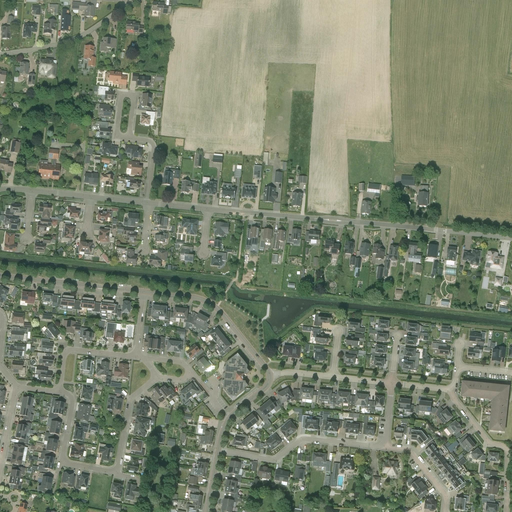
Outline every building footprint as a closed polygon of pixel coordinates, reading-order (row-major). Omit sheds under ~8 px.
[(91,0),(90,6),(86,5),(86,3),(72,2),(71,10),(83,11),(85,11),(85,17),(94,18),(95,6),(96,6),(96,0),(91,0)] [(152,11),(160,12),(160,14),(167,15),(167,12),(170,13),(171,7),(168,7),(168,6),(163,6),(163,4),(153,3),(152,11)] [(35,11),(35,15),(40,16),(41,7),(32,6),(31,11),(35,11)] [(62,13),(60,31),(67,31),(68,27),(70,27),(71,17),(66,17),(66,13),(62,13)] [(7,24),(6,27),(2,27),(1,39),(10,39),(11,28),(13,28),(13,27),(19,28),(20,22),(13,22),(13,17),(8,17),(7,24)] [(44,25),(43,34),(51,34),(51,30),(55,31),(55,21),(48,21),(48,25),(44,25)] [(125,30),(134,31),(133,33),(143,34),(143,27),(139,26),(139,25),(135,25),(135,23),(126,22),(125,30)] [(24,25),(23,37),(30,38),(30,32),(36,32),(36,26),(24,25)] [(106,52),(106,48),(115,49),(116,40),(109,39),(103,39),(103,43),(101,43),(100,51),(106,52)] [(84,59),(88,60),(87,67),(95,67),(96,58),(92,58),(93,47),(85,46),(84,59)] [(57,65),(52,65),(53,60),(47,60),(47,61),(41,60),(39,70),(47,71),(46,78),(55,79),(57,65)] [(27,75),(28,64),(21,63),(20,74),(27,75)] [(127,77),(121,76),(121,73),(110,72),(109,81),(113,82),(112,84),(120,85),(119,85),(126,86),(127,77)] [(149,78),(138,77),(138,74),(132,74),(131,82),(137,82),(136,86),(148,87),(149,78)] [(98,95),(105,96),(104,100),(113,101),(113,93),(108,92),(108,88),(99,87),(98,95)] [(143,94),(142,107),(150,108),(152,95),(143,94)] [(98,114),(103,114),(102,117),(111,118),(112,111),(106,110),(106,106),(99,105),(98,114)] [(149,126),(149,125),(150,120),(154,121),(155,113),(146,112),(145,116),(141,115),(140,124),(145,125),(145,126),(149,126)] [(99,137),(99,136),(109,137),(110,129),(107,129),(108,123),(96,122),(96,125),(99,125),(99,128),(100,128),(99,132),(97,132),(96,133),(96,136),(97,137),(99,137)] [(12,142),(10,152),(18,154),(20,143),(12,142)] [(116,155),(117,147),(111,146),(111,144),(105,143),(102,142),(102,147),(102,154),(110,155),(110,154),(116,155)] [(124,153),(131,154),(131,157),(140,158),(141,150),(137,150),(138,146),(125,145),(124,153)] [(60,166),(55,165),(56,160),(57,160),(58,150),(53,150),(52,160),(52,165),(50,179),(59,180),(60,166)] [(13,164),(8,163),(8,162),(0,160),(0,169),(4,171),(4,172),(11,174),(13,164)] [(127,169),(131,169),(131,174),(141,176),(141,168),(139,167),(139,162),(128,161),(127,169)] [(38,178),(50,179),(52,165),(39,164),(38,178)] [(171,185),(173,173),(165,172),(164,180),(163,180),(162,184),(171,185)] [(275,172),(274,183),(282,184),(283,173),(275,172)] [(402,173),(401,185),(414,186),(415,177),(407,176),(408,174),(402,173)] [(97,184),(98,174),(93,174),(93,175),(85,174),(84,183),(97,184)] [(113,176),(106,176),(101,175),(100,181),(106,182),(105,185),(111,186),(112,182),(113,176)] [(126,180),(130,181),(129,188),(139,189),(140,182),(134,181),(134,178),(126,177),(126,180)] [(189,182),(183,181),(182,181),(181,193),(189,194),(189,191),(192,191),(194,191),(194,192),(198,192),(199,185),(195,184),(195,182),(189,182)] [(202,185),(202,194),(215,195),(216,183),(207,183),(207,186),(202,185)] [(247,189),(247,185),(243,184),(243,189),(242,189),(242,197),(255,198),(256,190),(254,190),(247,189)] [(367,192),(380,194),(381,185),(368,184),(367,192)] [(421,186),(420,193),(419,193),(418,206),(427,207),(428,194),(428,186),(421,186)] [(232,189),(224,188),(223,188),(222,197),(235,198),(235,189),(232,189)] [(264,188),(263,202),(274,203),(275,200),(275,194),(276,189),(264,188)] [(302,200),(303,194),(293,193),(292,199),(292,206),(301,207),(301,200),(302,200)] [(370,215),(371,203),(362,201),(361,214),(370,215)] [(39,212),(42,213),(42,219),(49,219),(49,213),(50,214),(51,206),(40,204),(39,212)] [(13,216),(13,213),(19,213),(20,206),(11,205),(10,211),(6,210),(6,215),(13,216)] [(67,213),(70,214),(69,218),(78,219),(79,212),(74,212),(74,209),(68,208),(67,213)] [(112,213),(110,212),(104,212),(103,215),(98,214),(98,216),(97,216),(96,219),(97,219),(97,221),(106,222),(107,218),(111,218),(112,213)] [(128,214),(127,220),(124,220),(124,226),(134,227),(134,223),(137,223),(138,215),(128,214)] [(4,225),(9,225),(9,229),(18,230),(18,222),(14,222),(15,218),(5,216),(4,225)] [(156,226),(159,226),(159,229),(166,230),(166,226),(163,226),(164,218),(157,217),(156,226)] [(41,220),(40,224),(38,223),(37,231),(45,232),(46,226),(50,227),(51,221),(41,220)] [(196,235),(198,221),(183,220),(182,227),(187,228),(187,234),(196,235)] [(63,223),(62,232),(73,233),(74,228),(69,227),(69,224),(63,223)] [(228,228),(229,224),(216,223),(214,236),(223,237),(224,228),(228,228)] [(100,231),(99,236),(108,237),(108,234),(111,234),(111,229),(105,228),(105,231),(100,231)] [(123,235),(127,235),(127,241),(135,242),(136,234),(133,234),(134,230),(123,228),(123,235)] [(257,239),(259,229),(251,228),(251,234),(247,234),(246,246),(251,247),(252,242),(254,242),(255,242),(257,241),(257,239)] [(264,251),(264,248),(266,240),(271,240),(272,231),(265,230),(264,236),(260,235),(259,250),(264,251)] [(293,230),(292,236),(288,236),(288,242),(293,243),(294,240),(299,241),(300,231),(293,230)] [(284,242),(285,232),(278,231),(277,237),(274,237),(272,249),(277,250),(279,241),(284,242)] [(62,232),(62,236),(61,241),(67,242),(67,239),(73,239),(73,233),(62,232)] [(309,232),(309,236),(306,236),(305,242),(311,242),(311,240),(319,240),(320,233),(309,232)] [(14,235),(6,234),(4,250),(15,252),(16,245),(13,245),(14,235)] [(164,234),(163,237),(155,236),(155,239),(156,239),(155,242),(165,243),(165,240),(168,240),(168,234),(164,234)] [(113,238),(108,237),(99,236),(98,242),(104,243),(103,246),(109,247),(110,242),(113,242),(113,238)] [(179,248),(179,244),(184,245),(185,241),(176,240),(175,248),(179,248)] [(331,254),(338,255),(340,246),(334,245),(334,242),(326,241),(325,251),(330,251),(329,253),(332,253),(331,254)] [(79,252),(84,253),(85,244),(79,243),(79,248),(76,248),(75,254),(78,255),(79,252)] [(345,254),(352,255),(354,244),(346,243),(345,254)] [(416,254),(417,250),(417,251),(418,244),(410,243),(409,249),(408,250),(407,252),(409,254),(408,258),(421,260),(422,254),(416,254)] [(44,253),(45,245),(35,244),(34,252),(44,253)] [(84,255),(87,256),(93,256),(94,250),(90,250),(91,244),(85,244),(84,253),(84,255)] [(360,256),(361,256),(361,258),(363,259),(365,259),(366,258),(367,256),(368,257),(369,245),(362,244),(361,248),(360,248),(360,251),(361,252),(360,256)] [(373,254),(377,254),(376,259),(383,260),(384,253),(380,253),(381,246),(374,245),(373,254)] [(184,260),(184,261),(193,262),(194,256),(191,256),(192,252),(188,252),(188,247),(182,246),(180,260),(184,260)] [(388,259),(391,259),(391,260),(391,261),(395,262),(396,261),(396,260),(397,260),(399,247),(390,246),(388,259)] [(429,246),(428,257),(436,258),(437,254),(438,254),(438,250),(437,250),(438,247),(429,246)] [(457,255),(455,254),(456,249),(448,248),(446,261),(455,262),(457,255)] [(127,256),(126,264),(135,265),(136,257),(133,257),(134,251),(127,250),(127,256)] [(158,250),(158,254),(157,258),(150,257),(149,265),(160,266),(161,261),(166,261),(168,251),(158,250)] [(470,263),(478,265),(481,252),(473,250),(472,254),(464,252),(462,260),(471,262),(470,263)] [(488,252),(487,262),(491,263),(491,267),(502,269),(502,265),(503,258),(497,257),(497,254),(488,252)] [(214,258),(213,259),(212,259),(211,265),(221,266),(222,261),(226,261),(227,254),(221,253),(220,256),(216,256),(216,257),(215,257),(214,258)] [(1,286),(0,287),(0,296),(1,297),(3,295),(6,296),(9,291),(1,286)] [(27,302),(27,303),(33,304),(34,293),(29,292),(29,294),(22,293),(21,301),(27,302)] [(51,307),(57,308),(57,301),(52,300),(53,295),(43,294),(42,302),(52,303),(51,307)] [(57,301),(57,308),(61,309),(62,306),(67,307),(68,297),(62,296),(62,299),(61,299),(58,299),(57,301)] [(73,297),(68,297),(67,307),(66,310),(72,311),(72,310),(76,311),(77,301),(74,301),(73,301),(73,297)] [(78,314),(79,311),(81,311),(81,309),(87,309),(88,299),(82,298),(82,302),(81,301),(81,302),(77,301),(76,311),(76,313),(78,314)] [(92,312),(96,313),(97,303),(94,303),(93,303),(93,300),(88,299),(87,309),(92,310),(92,312)] [(106,315),(106,311),(107,311),(108,301),(102,301),(102,304),(101,304),(97,303),(96,313),(100,313),(99,314),(106,315)] [(112,315),(116,315),(117,311),(117,306),(114,305),(113,305),(113,302),(108,301),(107,311),(112,312),(112,315)] [(131,307),(130,307),(130,304),(128,303),(128,302),(125,302),(124,303),(123,303),(122,313),(129,314),(129,310),(130,310),(131,310),(132,309),(132,308),(132,307),(131,307)] [(152,316),(159,317),(160,307),(159,307),(159,306),(157,305),(156,306),(153,306),(153,309),(152,310),(148,309),(148,317),(152,318),(152,316)] [(160,307),(159,317),(165,318),(165,320),(169,320),(170,313),(167,313),(166,312),(167,308),(163,307),(163,306),(161,306),(160,306),(160,307)] [(176,319),(180,319),(181,309),(175,308),(174,314),(171,314),(170,321),(175,322),(176,319)] [(188,310),(181,309),(180,319),(184,320),(184,323),(189,323),(190,316),(187,315),(188,310)] [(13,314),(12,322),(23,323),(24,315),(13,314)] [(190,323),(190,324),(195,326),(197,323),(199,325),(204,317),(199,314),(196,320),(190,317),(190,323)] [(314,322),(314,326),(321,327),(322,323),(326,324),(326,323),(329,324),(330,322),(331,322),(331,321),(332,320),(332,319),(331,318),(330,318),(330,316),(319,315),(318,322),(314,322)] [(209,319),(204,317),(199,325),(202,326),(200,329),(205,332),(208,327),(205,325),(209,319)] [(348,325),(348,327),(352,328),(356,328),(355,332),(364,333),(364,329),(359,328),(360,321),(349,319),(349,321),(348,321),(347,322),(346,323),(347,324),(347,325),(348,325)] [(388,329),(388,328),(390,327),(388,325),(389,322),(379,321),(378,325),(375,325),(375,331),(382,332),(383,329),(388,329)] [(67,322),(65,333),(73,334),(74,331),(79,332),(80,325),(74,325),(75,322),(67,322)] [(106,333),(110,334),(109,339),(114,339),(113,342),(123,343),(124,333),(120,333),(120,331),(119,331),(118,330),(116,330),(117,324),(107,323),(106,333)] [(44,333),(48,338),(54,338),(59,334),(51,324),(46,329),(47,330),(44,333)] [(424,333),(420,333),(421,326),(408,324),(407,328),(406,329),(407,331),(413,332),(412,335),(420,336),(424,336),(424,333)] [(442,325),(440,339),(447,339),(446,340),(450,341),(451,330),(449,330),(450,326),(442,325)] [(79,338),(82,338),(82,341),(91,342),(92,333),(89,333),(87,331),(87,329),(81,328),(79,338)] [(312,328),(312,332),(313,332),(313,338),(315,338),(314,342),(316,342),(316,343),(320,343),(320,344),(323,345),(323,344),(327,344),(327,342),(328,342),(329,341),(330,340),(329,339),(329,338),(328,338),(328,336),(324,336),(324,335),(320,335),(321,329),(312,328)] [(19,329),(19,332),(11,332),(11,340),(25,341),(26,329),(19,329)] [(210,335),(213,339),(221,333),(218,329),(212,333),(210,331),(205,335),(207,337),(210,335)] [(387,342),(387,340),(388,340),(388,336),(387,336),(387,335),(382,335),(382,332),(375,331),(374,337),(377,337),(377,341),(387,342)] [(223,335),(222,335),(221,333),(213,339),(217,344),(224,337),(224,336),(223,335)] [(470,333),(469,341),(477,342),(477,345),(483,346),(484,340),(480,339),(481,335),(470,333)] [(344,341),(345,342),(345,343),(346,343),(346,345),(357,347),(358,339),(363,339),(364,335),(355,334),(355,338),(351,337),(351,338),(347,337),(347,339),(346,339),(345,340),(344,341)] [(405,342),(406,342),(406,344),(416,346),(416,339),(419,339),(420,336),(412,335),(412,338),(406,337),(406,338),(405,338),(405,342)] [(152,351),(153,349),(154,350),(155,340),(151,340),(151,337),(146,336),(144,347),(148,347),(147,349),(148,349),(148,350),(152,351)] [(228,342),(226,340),(227,339),(225,338),(224,337),(217,344),(220,348),(228,342)] [(159,352),(159,350),(160,350),(161,349),(164,349),(165,338),(159,338),(159,341),(155,340),(154,350),(155,350),(155,351),(159,352)] [(40,346),(41,347),(42,347),(42,351),(52,352),(52,344),(48,343),(48,342),(48,340),(41,339),(40,346)] [(181,343),(175,343),(174,352),(180,352),(181,346),(184,346),(185,339),(182,339),(181,343)] [(231,346),(228,342),(220,348),(222,350),(219,352),(223,357),(228,353),(226,350),(231,346)] [(432,348),(435,349),(438,349),(438,354),(448,355),(449,348),(442,347),(442,344),(433,343),(432,348)] [(10,348),(9,356),(21,357),(22,350),(24,350),(25,345),(14,344),(13,348),(10,348)] [(191,358),(196,354),(198,356),(203,352),(201,349),(200,351),(195,345),(191,348),(189,350),(186,352),(191,358)] [(290,357),(299,358),(300,348),(290,346),(290,348),(284,347),(283,355),(290,356),(290,357)] [(376,346),(376,349),(371,349),(371,353),(372,353),(372,355),(379,356),(379,353),(385,354),(385,353),(386,353),(387,349),(386,349),(386,347),(376,346)] [(325,361),(325,358),(327,358),(327,354),(326,354),(323,353),(323,348),(314,347),(314,351),(316,351),(315,360),(319,360),(319,362),(323,362),(323,361),(325,361)] [(472,358),(472,357),(478,358),(479,351),(482,351),(482,348),(476,347),(476,350),(468,349),(468,357),(469,357),(469,358),(472,358)] [(498,362),(499,361),(500,362),(501,358),(505,358),(506,348),(499,347),(498,351),(493,350),(492,361),(495,361),(496,362),(498,362)] [(403,355),(404,355),(404,356),(410,357),(410,360),(417,361),(417,357),(414,357),(415,350),(405,349),(405,351),(404,351),(403,355)] [(350,365),(350,364),(354,364),(355,355),(357,355),(358,352),(349,351),(348,356),(345,356),(345,357),(344,357),(344,360),(345,360),(344,363),(347,364),(350,365)] [(40,364),(42,364),(45,364),(45,367),(50,367),(51,366),(52,365),(53,358),(46,357),(47,354),(37,353),(37,357),(40,357),(39,363),(40,364)] [(196,364),(200,369),(207,363),(204,358),(206,356),(204,354),(199,358),(201,360),(196,364)] [(237,398),(245,392),(246,382),(243,382),(243,375),(246,376),(247,366),(241,359),(238,358),(238,354),(237,358),(233,358),(226,364),(223,389),(229,397),(233,397),(233,401),(234,397),(237,398)] [(383,368),(383,367),(384,367),(384,364),(386,362),(385,361),(385,360),(379,359),(379,356),(372,355),(371,361),(374,362),(374,366),(379,367),(379,368),(383,368)] [(402,364),(403,366),(403,369),(404,369),(404,370),(407,371),(407,370),(413,370),(414,364),(417,364),(417,361),(410,360),(409,363),(404,362),(403,363),(402,364)] [(442,375),(443,374),(446,374),(447,366),(441,365),(441,361),(433,360),(432,367),(435,367),(435,373),(439,373),(439,374),(442,375)] [(81,370),(82,371),(89,371),(89,375),(92,376),(93,367),(90,367),(91,361),(87,361),(87,362),(82,361),(81,366),(80,366),(80,369),(81,369),(81,370)] [(209,361),(207,363),(200,369),(203,373),(208,369),(210,371),(215,367),(213,365),(209,361)] [(25,368),(22,368),(22,363),(12,362),(12,369),(18,370),(18,373),(25,374),(25,368)] [(99,376),(100,375),(107,376),(109,363),(101,363),(101,367),(97,367),(96,375),(97,376),(99,376)] [(118,377),(127,378),(128,366),(119,365),(119,369),(115,369),(114,376),(118,377)] [(39,379),(40,379),(40,380),(41,380),(42,381),(43,381),(44,380),(50,381),(51,373),(43,372),(43,369),(37,368),(36,374),(38,374),(38,378),(39,379)] [(507,402),(509,387),(507,387),(463,382),(461,397),(493,400),(490,430),(499,431),(499,432),(501,432),(501,431),(504,432),(507,402)] [(189,385),(185,388),(192,397),(196,394),(198,396),(203,392),(198,387),(196,389),(192,384),(190,386),(189,385)] [(84,401),(89,402),(90,397),(91,398),(93,390),(95,390),(96,386),(88,385),(87,388),(83,387),(80,399),(84,400),(84,401)] [(165,387),(160,391),(163,396),(166,399),(168,397),(171,400),(176,396),(170,388),(167,390),(165,387)] [(161,398),(163,396),(160,391),(157,388),(152,392),(155,395),(152,398),(158,406),(163,401),(161,398)] [(189,400),(192,397),(185,388),(182,391),(183,392),(180,394),(184,398),(181,401),(185,406),(190,402),(189,400)] [(284,390),(285,391),(283,392),(287,401),(290,399),(292,402),(294,401),(296,401),(297,395),(293,394),(291,395),(288,389),(288,390),(287,389),(284,390)] [(300,399),(306,400),(307,389),(301,389),(300,395),(297,395),(296,401),(300,401),(300,399)] [(311,402),(315,403),(316,397),(312,396),(313,390),(307,389),(306,400),(312,400),(311,402)] [(318,401),(324,401),(325,391),(319,391),(319,397),(316,397),(315,403),(318,403),(318,401)] [(328,404),(333,405),(334,399),(331,398),(331,392),(325,391),(324,401),(328,402),(328,404)] [(278,393),(278,394),(277,395),(280,400),(277,403),(281,408),(283,406),(282,404),(287,401),(283,392),(281,393),(281,392),(278,393)] [(337,399),(334,399),(333,405),(339,405),(339,403),(343,403),(344,393),(338,393),(337,399)] [(349,404),(348,406),(352,407),(352,401),(349,400),(350,394),(344,393),(343,403),(349,404)] [(355,405),(357,405),(361,405),(362,395),(356,395),(356,401),(352,401),(352,407),(355,407),(355,405)] [(368,396),(362,395),(361,405),(365,406),(364,408),(367,408),(367,410),(370,411),(371,403),(367,402),(368,396)] [(375,407),(382,408),(383,403),(384,404),(384,400),(383,400),(383,397),(380,397),(380,396),(377,396),(377,397),(376,397),(375,403),(372,403),(371,409),(375,409),(375,407)] [(23,405),(22,405),(21,409),(30,411),(33,411),(34,409),(31,408),(32,399),(27,398),(27,399),(23,398),(22,403),(23,403),(23,405)] [(50,407),(64,410),(65,404),(58,402),(59,399),(52,398),(50,407)] [(151,403),(145,398),(143,401),(145,403),(144,405),(139,404),(138,408),(137,407),(137,411),(138,412),(137,415),(146,417),(147,413),(149,414),(149,409),(147,409),(148,406),(149,406),(151,403)] [(108,399),(106,409),(113,410),(115,401),(108,399)] [(406,412),(409,413),(413,413),(414,407),(410,406),(411,400),(409,400),(409,399),(405,399),(404,410),(407,410),(406,412)] [(266,403),(264,404),(271,413),(274,410),(276,413),(281,409),(281,408),(277,403),(274,405),(270,401),(267,403),(266,403)] [(419,411),(425,412),(426,401),(422,401),(422,402),(420,401),(419,407),(416,407),(415,413),(419,414),(419,411)] [(260,416),(265,422),(268,420),(270,418),(267,415),(271,413),(264,404),(262,406),(262,407),(259,409),(263,414),(260,416)] [(79,412),(77,419),(88,421),(89,414),(90,414),(91,406),(83,405),(82,413),(78,412),(79,412)] [(50,407),(48,417),(56,418),(56,414),(62,415),(64,410),(50,407)] [(440,408),(437,414),(441,419),(443,417),(447,422),(452,417),(446,410),(444,412),(440,408)] [(29,415),(30,411),(21,409),(20,415),(26,417),(25,420),(32,421),(33,416),(32,416),(29,415)] [(248,418),(247,419),(253,426),(258,422),(259,424),(263,421),(259,417),(256,419),(253,415),(252,415),(250,415),(248,417),(248,418)] [(311,431),(312,420),(309,420),(309,416),(303,416),(303,423),(306,424),(305,429),(308,429),(308,430),(311,431)] [(50,427),(60,429),(61,423),(55,422),(56,418),(48,417),(47,421),(49,422),(49,423),(49,424),(51,424),(50,427)] [(316,421),(312,420),(311,431),(312,431),(314,431),(314,430),(317,430),(317,431),(318,425),(321,425),(322,418),(316,417),(316,421)] [(141,424),(136,423),(134,434),(142,435),(143,437),(144,437),(145,436),(146,434),(145,432),(144,432),(144,429),(148,430),(150,420),(142,419),(141,424)] [(243,421),(243,422),(242,423),(246,427),(243,430),(247,434),(252,430),(250,429),(253,426),(247,419),(246,420),(245,419),(243,421)] [(331,433),(332,423),(329,422),(329,420),(324,419),(323,425),(326,426),(325,431),(326,431),(328,432),(331,433)] [(295,422),(292,422),(291,420),(289,420),(284,424),(292,435),(295,432),(297,430),(293,425),(295,424),(295,422)] [(351,435),(352,435),(353,425),(349,424),(350,421),(344,420),(343,428),(346,428),(346,434),(346,433),(348,434),(351,435)] [(336,422),(335,423),(332,423),(331,433),(332,433),(335,433),(335,432),(337,433),(338,433),(338,427),(341,427),(342,421),(337,421),(336,422)] [(455,422),(449,426),(456,434),(454,435),(457,438),(461,435),(459,432),(462,430),(460,427),(461,426),(458,423),(457,424),(455,422)] [(18,425),(17,432),(26,433),(27,429),(30,430),(31,424),(25,423),(24,426),(18,425)] [(356,425),(353,425),(352,435),(355,435),(355,434),(358,435),(359,429),(361,429),(362,423),(356,423),(356,425)] [(75,428),(73,439),(82,441),(84,430),(87,430),(88,426),(80,424),(80,429),(75,428)] [(284,425),(276,431),(281,436),(283,434),(287,438),(289,437),(292,435),(284,424),(284,425)] [(366,430),(366,436),(367,436),(366,436),(369,437),(370,437),(373,437),(373,436),(374,436),(374,437),(374,434),(375,434),(375,430),(375,427),(367,426),(367,424),(364,424),(363,430),(366,430)] [(205,434),(205,437),(213,438),(214,431),(206,430),(207,427),(198,425),(198,429),(199,429),(198,433),(202,434),(203,433),(205,434)] [(397,431),(395,431),(394,436),(396,437),(396,439),(402,440),(403,433),(406,434),(407,426),(401,426),(401,429),(397,428),(397,431)] [(46,432),(45,436),(52,437),(53,434),(59,435),(60,429),(50,427),(49,433),(46,432)] [(415,428),(412,428),(409,428),(408,434),(411,434),(411,440),(416,441),(422,432),(415,431),(415,428)] [(274,436),(271,439),(277,447),(280,445),(280,444),(282,442),(278,438),(281,436),(276,431),(272,434),(274,436)] [(25,438),(26,433),(17,432),(15,438),(22,439),(21,442),(27,444),(28,438),(25,438)] [(426,437),(422,432),(416,441),(420,446),(425,442),(427,444),(432,440),(429,435),(426,437)] [(156,442),(164,443),(165,435),(158,433),(156,442)] [(246,447),(247,443),(248,437),(243,434),(242,439),(235,438),(234,443),(233,442),(232,446),(236,447),(236,445),(246,447)] [(44,441),(47,442),(47,445),(57,447),(58,441),(52,440),(52,437),(45,436),(44,441)] [(208,446),(208,445),(212,445),(213,438),(205,437),(201,436),(200,444),(199,444),(199,448),(207,449),(207,446),(208,446)] [(473,442),(472,443),(469,438),(466,440),(464,437),(459,441),(468,452),(475,446),(475,445),(473,442)] [(169,438),(168,445),(175,447),(176,440),(169,438)] [(274,450),(277,447),(271,439),(264,445),(264,444),(261,443),(260,450),(263,450),(263,447),(265,448),(268,446),(272,451),(274,449),(274,450)] [(143,442),(133,440),(131,450),(137,451),(136,455),(143,456),(144,450),(142,450),(143,442)] [(425,451),(428,456),(436,449),(433,445),(435,444),(433,441),(428,445),(430,447),(425,451)] [(71,448),(70,456),(75,456),(75,457),(78,458),(78,457),(82,458),(83,450),(84,445),(75,443),(75,447),(75,449),(71,448)] [(108,462),(108,461),(110,462),(112,449),(104,448),(104,445),(100,444),(98,453),(103,453),(101,460),(104,461),(103,461),(108,462)] [(14,445),(12,454),(22,456),(24,447),(14,445)] [(42,450),(42,453),(49,454),(49,451),(55,453),(57,447),(47,445),(46,451),(42,450)] [(438,452),(436,449),(428,456),(432,460),(442,452),(440,450),(438,452)] [(473,460),(476,460),(476,461),(477,460),(482,460),(482,456),(483,455),(482,455),(482,452),(480,452),(478,449),(471,454),(472,455),(471,457),(473,460)] [(432,460),(435,464),(443,458),(441,456),(444,454),(442,452),(432,460)] [(40,458),(44,459),(43,463),(53,464),(54,459),(48,457),(49,454),(42,453),(41,453),(40,458)] [(499,459),(498,459),(499,454),(489,453),(488,461),(498,462),(498,461),(499,461),(499,459)] [(21,465),(22,456),(12,454),(11,463),(21,465)] [(314,454),(313,462),(320,462),(320,467),(326,468),(326,471),(329,472),(330,462),(327,462),(326,463),(325,462),(326,455),(321,455),(321,454),(318,454),(314,454)] [(127,469),(127,470),(137,471),(139,465),(137,464),(138,459),(132,457),(131,463),(129,463),(128,466),(127,466),(127,469)] [(348,471),(349,470),(354,470),(355,460),(341,458),(340,464),(338,464),(338,468),(340,469),(345,469),(345,470),(346,471),(347,471),(348,471)] [(446,462),(443,458),(435,464),(438,468),(446,462)] [(229,466),(230,467),(230,468),(241,470),(243,461),(238,460),(237,463),(231,462),(229,463),(229,466)] [(207,471),(208,464),(198,462),(197,465),(200,465),(199,469),(207,471)] [(397,466),(397,463),(389,462),(389,464),(384,463),(383,473),(387,473),(387,474),(396,475),(396,471),(397,471),(397,470),(398,470),(398,469),(398,468),(398,467),(398,466),(397,466)] [(448,464),(446,462),(438,468),(442,473),(450,466),(452,464),(450,462),(448,464)] [(53,464),(43,463),(43,466),(38,465),(37,470),(44,472),(45,469),(52,470),(53,464)] [(303,481),(303,480),(305,467),(296,466),(294,479),(298,479),(298,481),(299,482),(301,482),(303,481)] [(442,473),(445,477),(453,470),(450,466),(442,473)] [(11,471),(10,477),(19,479),(20,475),(23,475),(24,469),(17,468),(17,472),(11,471)] [(199,469),(193,468),(192,474),(194,474),(194,475),(206,477),(207,471),(199,469)] [(228,472),(229,473),(236,475),(235,478),(241,479),(242,476),(243,470),(241,470),(230,468),(229,468),(228,469),(228,472)] [(270,478),(272,470),(267,469),(267,468),(264,468),(264,469),(260,468),(259,476),(263,477),(263,478),(269,479),(269,478),(270,478)] [(455,469),(453,471),(453,470),(445,477),(449,481),(458,473),(455,469)] [(277,471),(275,480),(288,482),(289,473),(277,471)] [(68,472),(67,473),(63,472),(61,483),(68,484),(68,487),(73,488),(75,481),(72,480),(73,474),(71,474),(71,473),(68,472)] [(42,479),(41,483),(51,485),(52,479),(46,478),(46,474),(39,473),(38,479),(42,479)] [(332,473),(332,474),(330,474),(329,487),(331,487),(336,487),(337,473),(332,473)] [(459,473),(458,473),(449,481),(452,485),(460,479),(458,477),(460,475),(459,473)] [(85,476),(84,476),(81,476),(80,481),(77,480),(75,488),(80,489),(81,487),(86,488),(88,477),(87,477),(87,476),(85,476)] [(196,485),(198,478),(189,476),(188,484),(196,485)] [(18,483),(19,479),(10,477),(9,484),(14,485),(13,489),(20,490),(21,484),(18,483)] [(379,490),(380,478),(373,477),(372,489),(379,490)] [(225,485),(226,486),(236,488),(237,483),(240,483),(241,479),(235,478),(234,482),(227,481),(226,482),(225,485)] [(412,486),(415,490),(424,484),(420,479),(415,483),(413,480),(408,484),(410,487),(412,486)] [(463,483),(460,479),(452,485),(455,490),(460,486),(462,488),(467,484),(465,482),(463,483)] [(498,488),(498,487),(499,487),(499,484),(498,484),(498,482),(486,480),(486,484),(488,484),(488,487),(498,488)] [(44,492),(44,489),(50,490),(51,485),(41,483),(41,486),(38,486),(37,491),(45,493),(45,492),(44,492)] [(121,485),(113,483),(111,492),(114,493),(114,497),(122,499),(123,490),(120,489),(121,485)] [(130,499),(131,496),(134,497),(134,495),(141,496),(142,490),(135,489),(136,486),(128,484),(127,491),(126,491),(125,495),(126,495),(125,498),(130,499)] [(190,501),(193,502),(201,504),(202,497),(195,495),(195,492),(198,492),(199,486),(190,484),(189,486),(188,486),(188,490),(191,491),(191,493),(190,493),(189,498),(190,498),(190,501)] [(428,489),(424,484),(415,490),(419,495),(418,497),(420,500),(425,496),(423,493),(428,489)] [(224,490),(225,492),(232,494),(232,497),(238,498),(238,494),(235,494),(236,488),(226,486),(226,487),(225,488),(224,490)] [(498,490),(497,490),(498,488),(488,487),(487,491),(485,491),(485,494),(497,495),(497,493),(498,493),(498,490)] [(434,511),(434,510),(436,510),(436,502),(434,502),(433,500),(433,499),(432,496),(426,499),(427,501),(425,501),(425,509),(429,509),(429,510),(430,511),(433,511),(434,511)] [(456,498),(455,504),(465,505),(466,502),(468,502),(469,496),(462,496),(462,499),(456,498)] [(222,503),(223,505),(233,507),(234,502),(237,502),(238,498),(232,497),(231,501),(224,499),(224,500),(223,501),(222,503)] [(494,505),(495,502),(489,501),(488,504),(487,504),(486,511),(497,511),(498,510),(497,510),(497,506),(494,505)] [(198,511),(199,510),(200,510),(201,504),(193,502),(193,505),(187,504),(186,509),(188,509),(187,511),(198,511)] [(20,503),(18,511),(26,511),(28,505),(20,503)] [(107,510),(121,511),(122,506),(109,503),(107,510)]
